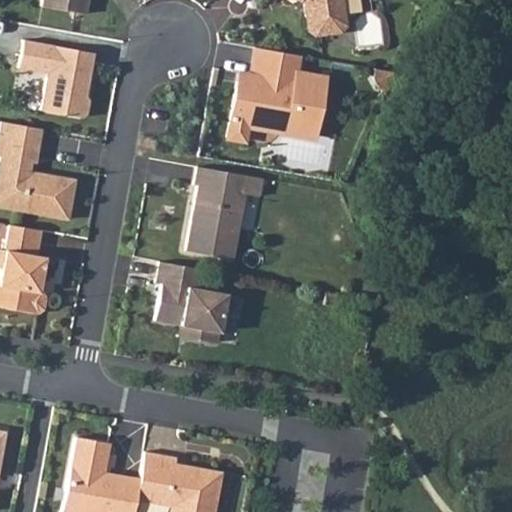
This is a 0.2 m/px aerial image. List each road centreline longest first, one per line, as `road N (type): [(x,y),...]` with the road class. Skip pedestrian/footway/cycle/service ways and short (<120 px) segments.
road 1 (residential): [(81,389),(133,90),(168,41)]
road 2 (residential): [(81,389),(292,429)]
road 3 (residential): [(292,429),(358,441),(346,511)]
